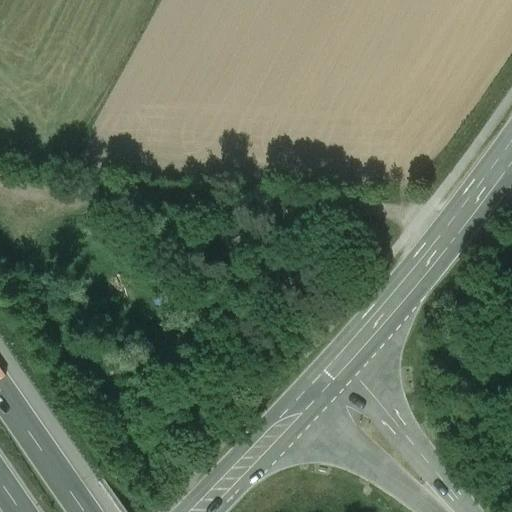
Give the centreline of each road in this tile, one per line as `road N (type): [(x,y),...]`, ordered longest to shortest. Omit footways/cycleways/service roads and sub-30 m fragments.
road 1 (track): [(0,180),(74,197),(224,196),(390,209),(422,215),(448,237)]
road 2 (tertiary): [(511,149),(341,361)]
road 3 (motorway): [(463,511),(341,361)]
road 4 (motorway): [(306,403),(430,511)]
road 5 (secondary): [(306,403),(197,511)]
road 6 (motorway): [(83,511),(0,388)]
